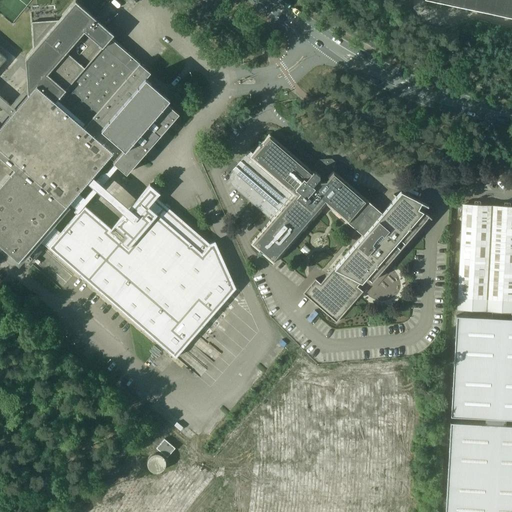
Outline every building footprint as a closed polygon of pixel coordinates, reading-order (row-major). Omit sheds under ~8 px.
[(511,0),(426,0),(445,4),(511,17),(511,0)] [(0,244),(18,261),(22,256),(29,262),(27,264),(27,265),(45,245),(175,358),(235,288),(236,288),(215,241),(209,244),(156,197),(159,193),(159,194),(160,193),(150,184),(149,185),(111,229),(84,205),(77,213),(60,233),(50,224),(70,202),(73,198),(74,198),(75,196),(74,196),(86,182),(87,183),(88,181),(91,177),(93,175),(105,161),(105,162),(106,160),(109,156),(115,161),(114,162),(127,173),(179,113),(166,103),(166,102),(169,98),(146,78),(151,73),(150,72),(140,63),(110,38),(109,37),(92,22),(95,18),(91,15),(75,1),(59,20),(31,22),(33,49),(25,59),(28,95),(16,109),(16,108),(14,110),(11,114),(9,116),(0,126),(0,244)] [(325,203),(362,235),(321,283),(315,279),(303,293),(336,322),(363,291),(362,290),(362,291),(358,286),(366,277),(371,281),(429,216),(431,218),(431,217),(427,213),(425,211),(423,210),(420,209),(418,208),(416,207),(413,206),(399,193),(396,196),(394,194),(393,195),(396,197),(382,212),(331,168),(331,162),(318,162),(314,167),(317,169),(314,172),(308,167),(270,134),(253,153),(250,157),(237,172),(235,178),(237,182),(275,215),(271,219),(260,232),(250,243),(273,263),(278,258),(325,203)] [(462,203),(457,297),(511,300),(511,205),(497,205),(462,203)] [(511,312),(511,300),(457,297),(456,309),(492,311),(491,317),(456,315),(450,416),(485,418),(485,424),(450,422),(445,511),(511,511),(511,425),(506,425),(506,419),(511,418),(511,318),(511,312)] [(223,485),(222,495),(426,506),(433,380),(312,374),(301,374),(299,405),(298,415),(274,414),(262,414),(261,445),(260,455),(236,454),(224,453),(223,485)] [(175,447),(164,438),(157,447),(167,456),(175,447)]
